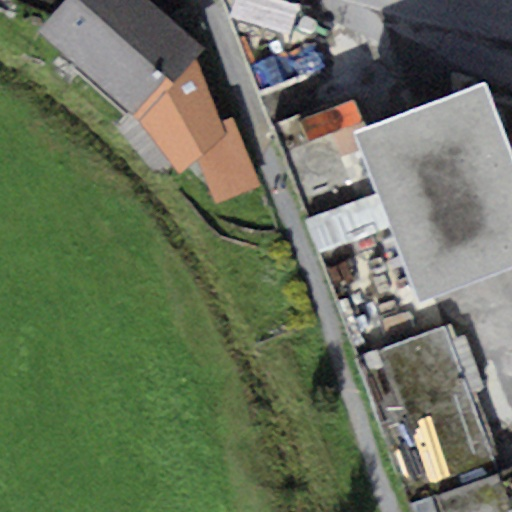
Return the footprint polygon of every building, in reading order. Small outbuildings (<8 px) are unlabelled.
[(204,48),(146,0),(66,0),(39,33),(135,112),(167,78),(170,87),(195,59),(204,48)] [(220,124),(195,59),(170,87),(167,78),(135,112),(180,176),(201,159),(225,138),(220,124)] [(511,270),(511,154),(485,85),(353,136),(420,306),(511,270)] [(345,98),(301,113),(310,140),(355,124),(345,98)] [(233,118),(220,124),(225,138),(201,159),(216,204),(259,186),(233,118)] [(507,511),(497,474),(447,328),(362,358),(412,503),(435,496),(441,511),(507,511)] [(511,463),(499,469),(510,494),(511,493),(511,463)]
